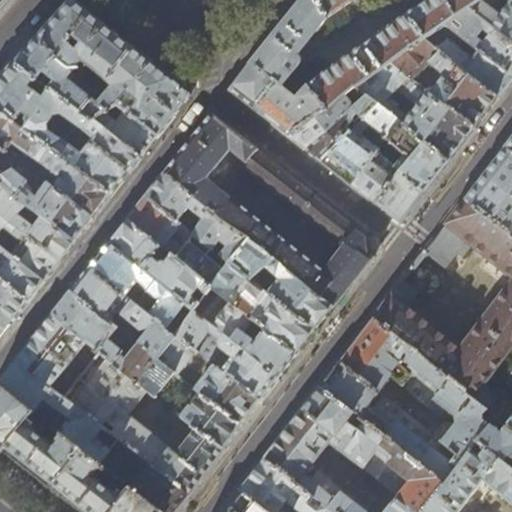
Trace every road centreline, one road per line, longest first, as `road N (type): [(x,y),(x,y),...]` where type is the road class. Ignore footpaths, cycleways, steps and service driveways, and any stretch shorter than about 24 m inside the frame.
road 1 (residential): [(406,243),(200,511)]
road 2 (residential): [(210,94),(0,356)]
road 3 (residential): [(210,94),(406,243)]
road 4 (residential): [(511,107),(406,243)]
